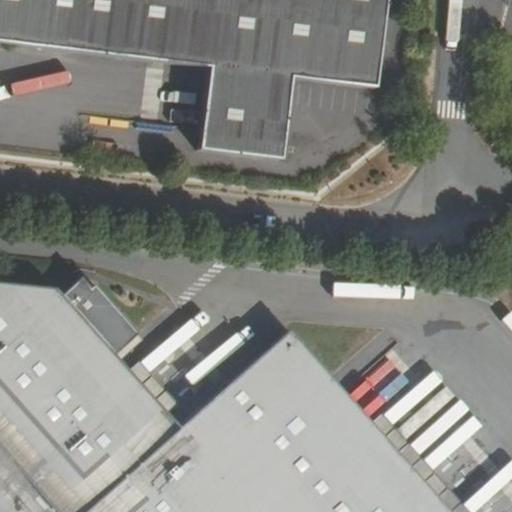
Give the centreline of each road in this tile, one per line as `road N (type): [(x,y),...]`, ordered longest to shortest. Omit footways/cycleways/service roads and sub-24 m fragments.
road 1 (unclassified): [(468,160),(426,207),(368,223),(0,179)]
road 2 (residential): [(468,160),(452,110),(460,0)]
